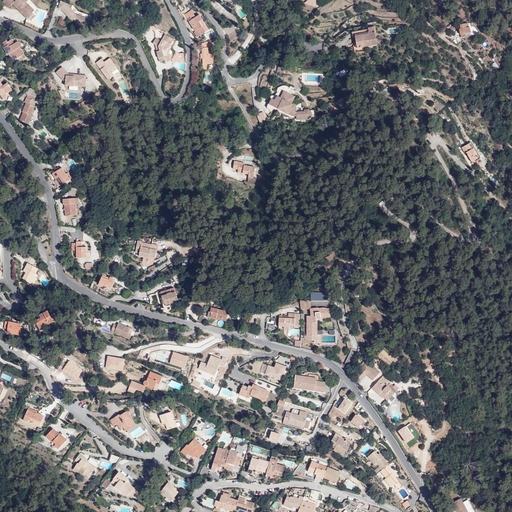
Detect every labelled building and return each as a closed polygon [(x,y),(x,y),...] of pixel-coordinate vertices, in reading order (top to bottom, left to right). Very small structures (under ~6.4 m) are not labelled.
[(6,3),(5,4),(9,9),(13,5),(27,19),(35,11),(27,3),(29,0),(17,0),(16,2),(14,0),(2,0),(4,1),(6,3)] [(72,9),(73,5),(61,1),(59,8),(64,10),(70,16),(69,17),(69,20),(89,26),(91,19),(78,15),(72,9)] [(74,5),(73,5),(72,9),(78,15),(91,19),(92,15),(79,11),(74,5)] [(201,43),(211,40),(205,32),(209,30),(199,15),(196,17),(191,10),(185,15),(195,31),(194,32),(201,43)] [(130,16),(135,22),(138,20),(133,14),(130,16)] [(460,35),(461,35),(465,34),(471,33),(470,27),(469,28),(467,28),(466,24),(460,25),(461,29),(459,30),(460,35)] [(368,28),(369,29),(369,33),(355,36),(356,41),(357,48),(377,44),(374,27),(368,28)] [(369,33),(369,29),(352,32),(354,42),(356,41),(355,36),(369,33)] [(153,43),(155,45),(158,46),(159,51),(157,52),(160,62),(164,60),(165,62),(170,61),(167,48),(168,47),(169,48),(174,39),(165,34),(162,39),(157,36),(153,43)] [(7,40),(2,43),(5,47),(3,48),(7,54),(8,54),(10,58),(11,57),(13,61),(27,52),(25,48),(21,51),(19,47),(21,46),(18,41),(14,44),(12,40),(8,42),(7,40)] [(213,46),(211,40),(201,43),(202,48),(202,53),(200,53),(201,58),(203,58),(203,69),(207,70),(207,64),(214,63),(213,53),(208,53),(208,48),(213,46)] [(175,62),(185,61),(185,52),(174,53),(175,62)] [(111,58),(108,60),(109,62),(107,64),(105,62),(103,59),(98,62),(103,69),(102,70),(110,80),(116,75),(114,73),(119,68),(111,58)] [(67,76),(69,74),(63,66),(56,72),(63,80),(66,81),(66,86),(74,86),(74,85),(85,87),(86,75),(75,74),(74,76),(67,76)] [(0,82),(0,94),(3,99),(7,97),(5,94),(12,90),(7,83),(2,86),(0,82)] [(25,92),(28,95),(35,90),(33,87),(25,92)] [(271,99),(268,105),(286,114),(291,116),(295,116),(295,117),(295,120),(308,119),(310,116),(310,113),(307,110),(303,110),(303,112),(295,113),(295,106),(291,104),(294,97),(283,92),(280,98),(277,97),(274,101),(271,99)] [(35,101),(27,97),(24,102),(26,103),(22,112),(23,112),(20,120),(29,124),(32,116),(31,115),(34,107),(34,106),(35,101)] [(260,122),(267,120),(266,112),(258,113),(260,122)] [(469,143),(462,148),(465,153),(467,152),(472,161),(475,159),(476,160),(480,158),(474,148),(472,148),(469,143)] [(244,163),(234,161),(233,168),(238,169),(238,172),(249,174),(248,177),(253,178),(255,167),(244,165),(244,163)] [(52,174),(56,180),(59,185),(60,186),(64,184),(66,187),(68,185),(66,182),(72,178),(68,172),(66,174),(62,168),(52,174)] [(63,205),(64,205),(65,216),(76,215),(75,204),(77,204),(76,199),(63,200),(63,205)] [(76,243),(72,243),(72,250),(76,250),(77,258),(86,258),(86,247),(83,247),(83,245),(81,245),(81,241),(76,242),(76,243)] [(138,241),(136,252),(140,253),(139,256),(149,258),(150,256),(155,257),(157,250),(158,250),(159,246),(152,244),(152,245),(142,243),(142,242),(138,241)] [(32,283),(35,277),(34,277),(38,269),(28,263),(23,271),(26,272),(23,278),(32,283)] [(109,280),(102,277),(99,283),(104,285),(111,289),(115,279),(110,277),(110,278),(109,280)] [(178,301),(178,300),(174,288),(160,292),(164,305),(177,301),(178,301)] [(310,299),(301,300),(301,310),(310,309),(311,309),(310,299)] [(212,312),(210,318),(216,319),(216,318),(226,321),(229,310),(224,309),(224,311),(210,307),(209,311),(212,312)] [(311,309),(310,309),(311,316),(307,316),(307,335),(304,335),(304,338),(305,338),(305,340),(314,340),(314,323),(317,323),(317,318),(330,317),(329,309),(324,308),(318,309),(318,308),(311,309)] [(41,318),(35,321),(41,331),(47,328),(46,325),(53,321),(48,311),(40,316),(41,318)] [(300,326),(300,314),(288,313),(288,318),(279,318),(279,326),(284,327),(289,327),(289,325),(300,326)] [(11,333),(19,335),(21,327),(21,324),(5,321),(4,328),(8,329),(7,332),(11,333)] [(132,341),(136,331),(121,325),(120,328),(116,326),(114,333),(132,341)] [(185,368),(188,357),(174,352),(170,363),(185,368)] [(124,359),(108,356),(106,367),(122,370),(124,359)] [(211,356),(209,362),(211,362),(210,365),(208,365),(201,362),(199,369),(215,376),(222,360),(211,356)] [(274,367),(268,365),(265,374),(281,380),(286,367),(276,363),(274,367)] [(361,369),(361,370),(366,374),(372,380),(374,378),(378,373),(380,372),(374,366),(371,369),(365,363),(360,368),(361,369)] [(366,374),(361,370),(356,375),(361,380),(366,374)] [(157,383),(160,384),(163,377),(151,372),(147,381),(145,382),(144,383),(145,386),(132,381),(128,391),(135,394),(137,389),(144,392),(146,386),(154,389),(157,383)] [(382,377),(378,373),(374,378),(378,382),(382,377)] [(303,378),(296,377),(294,388),(315,391),(315,390),(324,391),(325,382),(320,381),(320,377),(320,376),(318,375),(309,374),(309,377),(303,376),(303,378)] [(383,376),(382,377),(378,382),(372,388),(379,394),(380,393),(383,396),(387,400),(394,392),(387,386),(390,383),(383,376)] [(239,394),(249,398),(251,395),(265,401),(269,391),(253,384),(252,387),(249,386),(248,389),(242,387),(239,394)] [(346,398),(339,408),(346,412),(352,402),(346,398)] [(36,414),(28,410),(24,420),(28,422),(29,420),(33,422),(32,423),(40,426),(44,416),(36,413),(36,414)] [(129,417),(126,412),(120,416),(119,415),(111,420),(114,426),(117,424),(121,429),(123,428),(125,431),(136,425),(131,416),(129,417)] [(168,430),(180,426),(178,419),(174,420),(171,412),(160,415),(163,424),(166,423),(168,430)] [(299,415),(287,412),(284,421),(308,428),(310,421),(306,419),(307,418),(299,415)] [(365,419),(357,414),(352,421),(360,426),(365,419)] [(407,444),(415,439),(408,426),(399,431),(407,444)] [(58,449),(67,439),(60,433),(60,434),(54,428),(46,437),(52,442),(53,441),(56,444),(54,446),(58,449)] [(283,434),(272,430),(270,438),(281,441),(283,434)] [(334,450),(344,455),(347,449),(347,450),(351,443),(346,440),(346,441),(335,435),(330,445),(335,448),(334,450)] [(198,444),(194,440),(188,445),(181,451),(186,456),(189,453),(193,457),(196,455),(199,458),(206,449),(199,443),(198,444)] [(238,453),(224,449),(218,448),(211,470),(215,471),(216,468),(217,466),(220,467),(221,465),(225,467),(224,468),(233,470),(234,467),(228,465),(229,463),(238,466),(241,458),(237,456),(238,453)] [(224,448),(224,449),(238,453),(237,456),(241,458),(242,454),(224,448)] [(388,465),(389,464),(380,453),(378,454),(375,451),(368,457),(374,464),(376,463),(382,470),(388,465)] [(82,460),(83,458),(84,456),(80,453),(74,463),(77,465),(73,470),(84,477),(86,474),(90,477),(96,467),(88,461),(87,463),(82,460)] [(108,463),(115,466),(121,458),(111,454),(109,461),(108,463)] [(274,473),(274,474),(282,476),(285,466),(277,464),(278,461),(271,458),(270,462),(260,459),(259,460),(253,458),(248,472),(249,472),(252,474),(253,471),(256,472),(256,470),(267,473),(266,475),(270,476),(271,474),(271,472),(274,473)] [(341,472),(312,461),(308,471),(317,475),(316,476),(323,479),(324,477),(337,483),(341,472)] [(382,470),(381,471),(387,478),(385,479),(392,487),(395,484),(398,481),(399,481),(396,477),(397,476),(388,465),(382,470)] [(210,469),(204,467),(200,474),(208,476),(210,469)] [(247,479),(249,472),(248,472),(242,470),(240,477),(247,479)] [(129,479),(119,472),(113,479),(114,480),(112,482),(115,486),(115,487),(119,490),(120,490),(128,496),(129,494),(134,498),(141,489),(137,485),(135,488),(127,482),(129,479)] [(108,488),(112,482),(107,479),(103,486),(108,488)] [(173,488),(168,483),(161,492),(172,501),(179,492),(173,488)] [(249,511),(252,511),(255,503),(247,501),(248,497),(240,495),(238,500),(230,498),(231,495),(223,492),(220,501),(216,500),(215,505),(217,506),(215,510),(220,511),(222,507),(235,511),(235,510),(239,511),(240,509),(249,511)] [(308,501),(316,505),(317,503),(295,494),(294,496),(308,502),(308,501)] [(313,511),(316,505),(308,501),(308,502),(294,496),(293,499),(287,496),(284,505),(287,506),(286,509),(291,511),(293,506),(300,509),(298,511),(313,511)] [(467,511),(460,498),(452,503),(457,511),(458,511),(467,511)] [(406,509),(411,506),(408,500),(405,502),(403,501),(402,502),(406,509)] [(349,511),(351,511),(359,505),(357,504),(353,502),(347,508),(349,511)]
